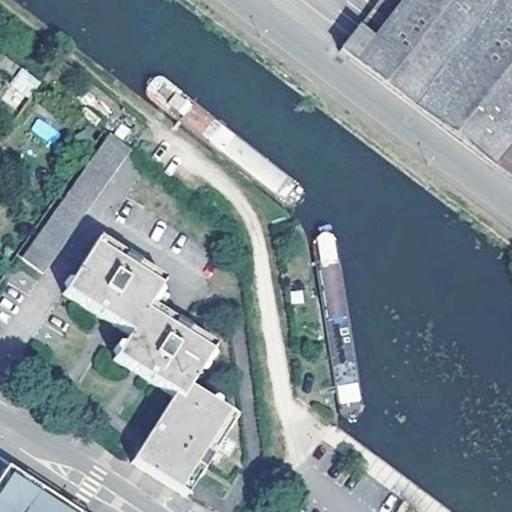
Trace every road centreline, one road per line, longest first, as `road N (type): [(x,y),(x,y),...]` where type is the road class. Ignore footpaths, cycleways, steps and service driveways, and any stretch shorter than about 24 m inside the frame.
road 1 (unclassified): [(233,0),(511,208)]
road 2 (track): [(287,407),(246,206),(165,140)]
road 3 (unknown): [(0,345),(106,199)]
road 4 (secondary): [(154,511),(14,422)]
road 5 (secondary): [(1,444),(106,511)]
